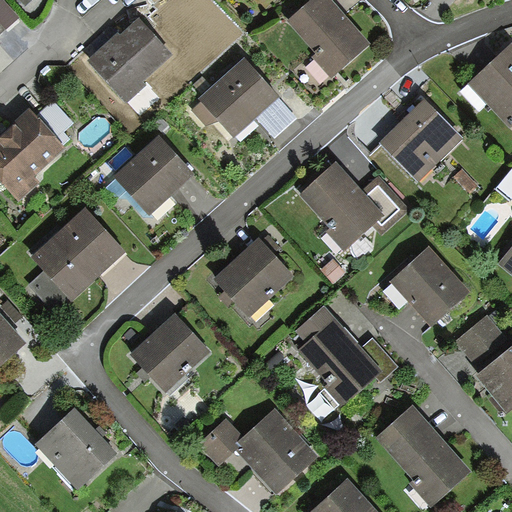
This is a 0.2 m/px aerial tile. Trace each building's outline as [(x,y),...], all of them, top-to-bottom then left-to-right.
[(328,0),(314,0),(288,23),(316,55),(312,58),(331,80),(369,47),(341,14),(328,0)] [(119,34),(87,63),(127,106),(149,86),(147,84),(174,58),(140,21),(122,37),(119,34)] [(511,47),(471,88),(511,129),(511,47)] [(200,104),(192,111),(207,128),(215,122),(233,143),(282,101),(246,60),(198,101),(200,104)] [(461,142),(425,104),(406,122),(381,145),(418,183),(461,142)] [(7,135),(0,141),(0,184),(19,205),(43,183),(38,178),(67,151),(31,113),(7,135)] [(159,136),(114,178),(132,197),(152,219),(197,177),(159,136)] [(334,166),(301,196),(333,232),(330,234),(345,250),(375,224),(383,233),(408,211),(379,179),(361,196),(350,185),(334,166)] [(88,212),(34,259),(70,301),(125,254),(88,212)] [(260,241),(214,281),(249,320),(294,279),(260,241)] [(413,265),(392,284),(431,328),(470,294),(430,250),(413,265)] [(511,251),(500,266),(511,276),(511,251)] [(305,347),(298,353),(344,406),(378,377),(381,381),(396,368),(372,341),(361,350),(325,309),(295,335),(305,347)] [(176,314),(131,356),(147,374),(167,396),(213,354),(176,314)] [(0,372),(28,347),(0,316),(0,372)] [(487,318),(458,342),(476,365),(506,341),(487,318)] [(511,350),(502,359),(478,378),(508,414),(511,411),(511,350)] [(76,407),(37,448),(76,493),(119,456),(98,432),(76,407)] [(228,421),(199,446),(218,468),(237,452),(277,498),(321,460),(300,436),(277,409),(243,438),(228,421)] [(413,409),(377,440),(414,483),(412,484),(431,507),(469,474),(441,441),(413,409)] [(332,496),(314,511),(373,511),(348,483),(332,496)]
